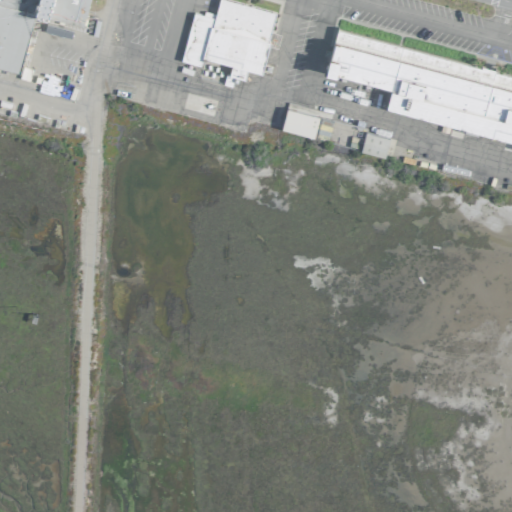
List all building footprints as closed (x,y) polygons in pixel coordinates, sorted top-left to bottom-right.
[(0,0),(0,65),(19,70),(31,13),(82,24),(87,0),(0,0)] [(273,10),(229,0),(215,0),(212,16),(190,11),(179,60),(198,64),(199,57),(227,63),(223,83),(229,85),(231,75),(242,77),(244,69),(260,72),(273,10)] [(511,137),(511,72),(332,34),(324,71),(388,85),(383,109),(511,137)] [(311,136),(317,115),(284,106),(278,126),(311,136)] [(386,136),(361,132),(358,151),(383,155),(386,136)]
